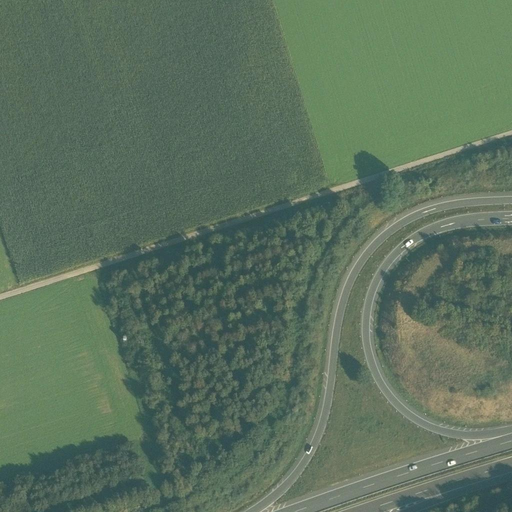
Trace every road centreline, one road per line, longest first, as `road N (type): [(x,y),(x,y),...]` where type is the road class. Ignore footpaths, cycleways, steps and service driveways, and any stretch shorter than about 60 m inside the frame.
road 1 (unclassified): [(0,298),(511,134)]
road 2 (motorway): [(511,198),(412,213),(370,245),(339,307),(316,434),(290,475),(244,511)]
road 3 (motorway): [(511,426),(464,431),(422,419),(380,381),(365,335),(373,284),(404,242),(438,225),(511,217)]
road 4 (motorway): [(511,435),(280,511)]
road 5 (motorway): [(348,511),(511,460)]
road 6 (motorway): [(398,511),(511,468)]
